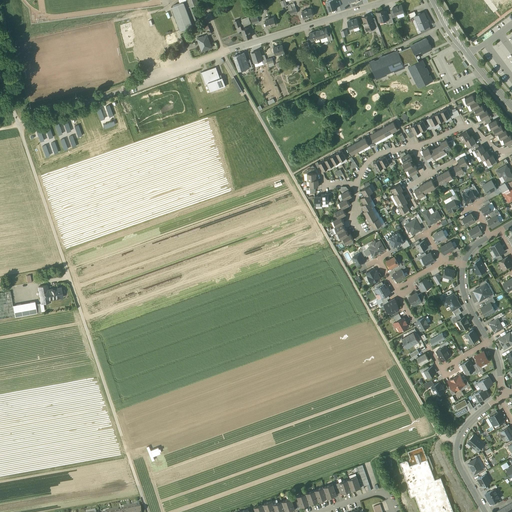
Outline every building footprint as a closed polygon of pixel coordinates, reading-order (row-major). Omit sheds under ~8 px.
[(184,2),(193,25),(197,24),(192,11),(191,7),(198,4),(196,0),(186,0),(187,1),(184,2)] [(334,0),(330,0),(326,2),(328,11),(337,9),(334,0)] [(486,14),(475,0),(473,0),(464,7),(466,9),(463,11),(472,24),(477,21),(479,23),(486,17),(484,15),(486,14)] [(172,7),(180,30),(193,25),(184,2),(172,7)] [(286,6),(288,13),(290,12),(289,11),(292,10),(291,7),(295,6),(294,3),(286,6)] [(402,5),(393,7),(393,9),(395,15),(404,12),(402,5)] [(297,13),(295,6),(291,7),(292,10),(289,11),(290,12),(288,13),(289,16),(297,13)] [(303,17),(304,19),(313,16),(311,9),(302,11),(303,15),(301,15),(302,17),(303,17)] [(377,13),(379,20),(382,19),(384,20),(388,19),(387,15),(386,11),(383,12),(382,11),(377,13)] [(414,16),(419,30),(429,26),(424,12),(416,15),(414,16)] [(363,18),(368,31),(368,30),(374,27),(375,28),(375,27),(372,19),(370,15),(363,18)] [(162,52),(155,33),(151,34),(146,22),(145,18),(146,18),(146,16),(145,17),(144,17),(132,21),(138,39),(134,40),(136,46),(136,47),(137,50),(138,49),(142,60),(148,57),(149,59),(156,56),(156,55),(162,52)] [(265,20),(267,27),(276,25),(274,18),(265,20)] [(348,22),(350,29),(358,26),(356,19),(348,22)] [(151,20),(146,22),(151,34),(155,33),(151,20)] [(241,30),(244,39),(251,37),(249,28),(241,30)] [(326,28),(318,31),(320,38),(327,36),(329,36),(328,33),(326,28)] [(311,41),(320,38),(318,31),(309,34),(311,41)] [(197,38),(202,51),(211,47),(207,35),(197,38)] [(408,67),(419,88),(425,85),(424,84),(428,82),(428,83),(433,81),(430,75),(429,76),(428,74),(429,73),(426,68),(425,68),(424,66),(425,66),(422,60),(418,62),(417,59),(419,58),(418,56),(416,56),(415,54),(421,51),(422,54),(432,49),(427,38),(410,46),(411,47),(398,52),(398,50),(379,58),(380,59),(375,61),(374,60),(369,62),(372,69),(373,68),(374,72),(373,73),(376,79),(387,75),(386,74),(394,71),(394,72),(405,67),(404,65),(409,63),(410,66),(408,67)] [(273,48),(275,55),(285,53),(282,45),(273,48)] [(259,51),(251,53),(254,63),(262,60),(261,56),(259,51)] [(244,53),(234,57),(239,71),(249,68),(246,61),(244,53)] [(201,72),(205,84),(208,84),(207,83),(220,78),(219,76),(216,67),(201,72)] [(237,88),(239,87),(234,77),(231,78),(237,88)] [(207,83),(208,84),(210,92),(225,86),(222,78),(220,78),(207,83)] [(468,105),(470,104),(476,101),(475,101),(473,95),(465,99),(468,105)] [(473,110),(474,109),(480,106),(477,100),(475,101),(476,101),(470,104),(473,110)] [(477,115),(479,114),(485,111),(482,105),(480,106),(474,109),(477,115)] [(446,109),(440,112),(444,119),(450,116),(449,114),(446,109)] [(487,110),(485,111),(479,114),(482,120),(484,119),(489,117),(490,116),(487,110)] [(438,122),(444,119),(440,112),(434,115),(438,122)] [(432,125),(438,122),(434,115),(428,118),(431,123),(432,125)] [(423,120),(417,123),(421,131),(427,128),(426,125),(423,120)] [(492,130),(493,129),(499,126),(499,125),(496,120),(491,122),(488,123),(492,130)] [(393,122),(388,125),(392,132),(398,129),(393,122)] [(415,134),(421,131),(417,123),(411,126),(413,131),(415,134)] [(386,136),(392,132),(388,125),(382,128),(386,136)] [(496,135),(498,134),(504,131),(504,130),(501,125),(499,125),(499,126),(493,129),(496,135)] [(380,139),(386,136),(382,128),(376,131),(380,139)] [(501,140),(503,139),(503,138),(508,136),(508,135),(505,129),(504,130),(504,131),(498,134),(501,140)] [(374,142),(380,139),(376,131),(370,135),(371,137),(373,140),(374,142)] [(462,142),(465,141),(464,140),(470,137),(467,131),(459,136),(462,142)] [(511,138),(510,134),(508,135),(508,136),(503,138),(503,139),(506,145),(507,144),(511,142),(511,141),(511,138)] [(472,136),(470,137),(464,140),(465,141),(468,146),(471,145),(475,142),(472,136)] [(365,137),(359,141),(363,148),(369,145),(368,143),(365,137)] [(440,143),(441,145),(444,150),(445,150),(450,147),(448,142),(446,140),(440,143)] [(358,151),(363,148),(359,141),(353,144),(358,151)] [(352,155),(358,151),(353,144),(347,147),(352,155)] [(446,152),(445,150),(444,150),(441,145),(436,148),(440,155),(446,152)] [(478,156),(479,155),(485,151),(482,145),(479,147),(474,149),(478,156)] [(426,159),(432,156),(430,151),(428,148),(422,151),(425,156),(426,159)] [(434,159),(440,155),(436,148),(430,151),(432,156),(434,159)] [(342,150),(336,154),(340,161),(346,158),(342,150)] [(482,161),(485,159),(490,156),(486,150),(485,151),(479,155),(482,161)] [(401,158),(404,163),(404,164),(410,160),(410,161),(412,160),(409,153),(406,155),(401,158)] [(334,164),(340,161),(336,154),(330,157),(334,164)] [(492,154),(490,156),(485,159),(488,165),(491,163),(496,161),(492,154)] [(385,156),(379,159),(383,167),(389,164),(387,160),(385,156)] [(458,162),(459,164),(460,163),(462,167),(468,164),(463,156),(457,160),(458,162)] [(329,168),(334,164),(330,157),(324,160),(329,168)] [(377,170),(383,167),(379,159),(373,163),(376,167),(377,170)] [(323,171),(329,168),(324,160),(318,163),(320,166),(323,171)] [(406,170),(408,169),(413,166),(410,161),(410,160),(404,164),(404,163),(403,164),(406,170)] [(464,171),(462,167),(460,163),(459,164),(454,167),(455,169),(458,174),(464,171)] [(415,165),(413,166),(408,169),(411,175),(416,172),(418,171),(415,165)] [(511,175),(506,165),(496,171),(499,175),(501,174),(502,175),(506,181),(511,177),(511,175)] [(448,170),(443,173),(447,181),(453,177),(452,177),(450,172),(448,170)] [(441,184),(447,181),(443,173),(436,176),(438,179),(441,184)] [(431,179),(425,183),(430,190),(436,187),(433,182),(431,179)] [(496,189),(491,180),(483,185),(484,188),(483,189),(485,192),(486,191),(488,194),(494,190),(496,189)] [(424,193),(430,190),(425,183),(419,186),(420,187),(424,193)] [(499,187),(502,193),(508,189),(505,183),(498,187),(499,187)] [(392,188),(395,194),(401,191),(403,190),(399,184),(392,188)] [(478,193),(474,185),(472,186),(470,187),(471,190),(471,189),(475,195),(478,193)] [(371,223),(374,228),(382,224),(378,218),(377,218),(374,213),(371,207),(373,207),(369,201),(372,200),(369,194),(372,192),(369,186),(365,188),(361,190),(365,196),(361,198),(364,203),(362,205),(365,210),(363,211),(367,217),(370,223),(371,223)] [(425,194),(424,193),(420,187),(414,190),(419,198),(425,194)] [(496,189),(494,190),(497,196),(502,193),(499,187),(496,189)] [(476,198),(475,195),(471,189),(471,190),(463,194),(468,203),(476,198)] [(341,194),(344,200),(347,198),(347,199),(352,196),(348,190),(346,191),(341,194)] [(393,195),(396,201),(404,196),(401,191),(395,194),(393,195)] [(396,201),(399,206),(400,206),(405,203),(406,203),(407,202),(404,196),(396,201)] [(339,202),(342,208),(343,208),(350,204),(347,199),(347,198),(344,200),(339,202)] [(445,204),(449,212),(452,211),(456,210),(455,209),(458,207),(454,199),(445,204)] [(409,209),(406,203),(405,203),(400,206),(399,206),(398,207),(401,213),(409,209)] [(481,208),(485,215),(489,213),(492,211),(488,204),(485,206),(481,208)] [(335,212),(338,218),(341,217),(346,214),(343,208),(342,208),(335,212)] [(430,225),(441,218),(437,211),(430,214),(428,209),(423,212),(430,225)] [(462,219),(466,226),(475,221),(471,214),(462,219)] [(500,222),(499,221),(497,217),(496,216),(492,218),(488,221),(491,227),(500,222)] [(333,221),(336,226),(336,227),(342,223),(342,224),(344,223),(341,217),(338,218),(333,221)] [(412,234),(421,229),(416,219),(405,225),(407,229),(409,228),(410,230),(412,234)] [(334,227),(338,233),(345,229),(342,224),(342,223),(336,227),(336,226),(334,227)] [(469,231),(473,237),(482,232),(478,226),(469,231)] [(341,239),(343,238),(348,235),(348,234),(345,229),(338,233),(341,239)] [(399,230),(387,237),(393,248),(401,244),(405,241),(404,241),(399,230)] [(442,230),(434,235),(438,242),(441,240),(446,237),(446,236),(443,231),(442,230)] [(350,233),(348,234),(348,235),(343,238),(346,244),(347,243),(352,240),(353,240),(350,233)] [(405,241),(401,244),(404,248),(410,245),(407,239),(404,241),(405,241)] [(416,245),(420,251),(428,247),(424,240),(420,243),(416,245)] [(380,241),(376,243),(376,242),(372,245),(368,247),(372,254),(373,256),(385,250),(380,241)] [(441,247),(444,254),(452,250),(455,248),(451,241),(441,247)] [(361,247),(362,248),(363,250),(368,247),(372,245),(370,242),(361,247)] [(493,250),(496,256),(500,254),(504,251),(499,242),(492,246),(490,247),(492,251),(493,250)] [(366,257),(372,254),(368,247),(363,250),(366,255),(366,257)] [(352,257),(357,266),(365,261),(363,257),(360,253),(352,257)] [(426,264),(426,265),(430,262),(434,260),(431,253),(427,255),(422,258),(426,264)] [(398,264),(394,257),(389,260),(386,262),(390,269),(398,264)] [(499,261),(503,270),(511,265),(507,257),(503,259),(499,261)] [(482,272),(486,270),(482,263),(480,259),(475,262),(476,263),(475,264),(473,266),(477,274),(482,271),(482,272)] [(449,278),(452,279),(455,271),(445,268),(443,276),(449,278)] [(393,274),(397,281),(405,276),(402,269),(397,272),(393,274)] [(367,276),(372,284),(375,282),(375,281),(381,278),(381,277),(381,276),(380,273),(379,273),(378,273),(377,274),(376,271),(368,276),(367,276)] [(432,277),(437,285),(440,283),(438,279),(441,278),(439,273),(432,277)] [(420,284),(424,290),(431,286),(432,285),(430,281),(428,282),(426,278),(419,282),(420,284)] [(511,279),(503,284),(507,291),(511,288),(511,279)] [(384,284),(383,285),(378,288),(376,289),(378,294),(379,293),(382,297),(388,294),(391,293),(388,288),(387,289),(384,284)] [(473,290),(476,296),(488,289),(485,284),(480,286),(473,290)] [(38,287),(41,303),(43,303),(50,301),(50,299),(63,296),(62,290),(57,291),(57,288),(50,289),(50,292),(48,293),(48,290),(47,285),(38,287)] [(488,289),(476,296),(479,301),(486,297),(491,294),(488,289)] [(0,292),(0,319),(15,316),(13,305),(10,291),(0,292)] [(409,297),(413,305),(416,304),(419,303),(419,302),(421,301),(418,295),(417,293),(409,297)] [(448,303),(452,310),(453,310),(458,307),(460,306),(454,294),(442,300),(445,305),(448,303)] [(390,311),(392,314),(399,310),(397,306),(398,305),(394,299),(389,302),(384,305),(386,308),(388,312),(390,311)] [(15,316),(15,317),(37,312),(36,304),(35,301),(13,305),(15,316)] [(491,304),(490,302),(487,305),(481,308),(485,316),(495,310),(491,304)] [(453,310),(456,316),(458,314),(461,312),(458,307),(453,310)] [(393,316),(396,321),(401,319),(399,313),(393,316)] [(451,318),(453,323),(457,321),(461,319),(458,314),(456,316),(451,318)] [(425,317),(416,322),(418,326),(421,330),(429,325),(428,322),(425,317)] [(457,321),(462,330),(469,325),(468,323),(468,322),(467,319),(466,319),(465,317),(461,319),(457,321)] [(397,327),(399,331),(408,326),(406,323),(407,323),(405,320),(405,321),(403,318),(401,319),(396,321),(393,323),(396,327),(397,327)] [(503,321),(500,323),(498,318),(495,319),(489,323),(495,333),(506,326),(503,321)] [(465,335),(470,343),(478,338),(473,330),(465,335)] [(406,346),(407,349),(419,342),(413,332),(401,339),(404,343),(406,346)] [(511,335),(510,332),(501,337),(498,339),(504,349),(511,344),(511,335)] [(430,339),(433,345),(445,338),(442,333),(430,339)] [(436,351),(442,360),(450,356),(445,346),(441,348),(436,351)] [(478,361),(481,365),(489,361),(484,352),(481,354),(480,353),(476,356),(478,358),(477,359),(478,361)] [(416,358),(420,365),(429,360),(425,353),(418,357),(416,358)] [(461,364),(467,374),(474,370),(472,365),(469,360),(461,364)] [(429,368),(424,371),(427,378),(436,373),(432,366),(429,368)] [(460,374),(454,378),(459,388),(465,384),(466,384),(463,380),(460,374)] [(481,390),(485,388),(493,383),(489,376),(484,379),(478,383),(481,390)] [(454,391),(459,388),(454,378),(448,381),(451,387),(453,391),(454,391)] [(431,387),(436,395),(444,391),(443,388),(442,385),(441,385),(439,382),(431,387)] [(474,394),(478,401),(489,395),(485,388),(481,390),(478,391),(474,394)] [(465,399),(454,405),(457,409),(458,411),(455,412),(457,417),(468,411),(464,405),(467,403),(466,401),(465,399)] [(464,405),(468,411),(473,408),(469,400),(466,401),(467,403),(464,405)] [(497,412),(490,417),(489,417),(493,425),(495,427),(500,424),(500,423),(504,421),(501,415),(500,416),(498,412),(497,412)] [(490,427),(493,425),(489,417),(485,419),(490,427)] [(504,438),(505,440),(508,438),(511,436),(511,433),(508,427),(507,427),(503,430),(500,431),(502,433),(500,434),(503,438),(504,438)] [(484,443),(474,434),(467,442),(471,445),(473,447),(477,451),(484,443)] [(400,462),(409,488),(435,479),(430,466),(432,465),(429,458),(427,459),(422,446),(408,451),(410,458),(400,462)] [(474,474),(478,471),(482,469),(476,459),(468,463),(474,474)] [(500,465),(503,470),(509,466),(506,461),(500,465)] [(482,476),(478,478),(482,487),(490,482),(485,474),(482,476)] [(342,492),(342,493),(361,487),(359,483),(357,476),(339,482),(340,487),(342,492)] [(453,511),(441,477),(435,479),(409,488),(410,489),(408,489),(411,497),(415,495),(420,511),(453,511)] [(333,483),(315,490),(318,500),(336,494),(334,489),(333,483)] [(494,488),(485,494),(490,503),(500,498),(494,488)] [(300,507),(318,500),(315,490),(297,496),(299,501),(300,506),(300,507)] [(291,498),(273,504),(276,511),(275,511),(284,511),(295,509),(295,508),(293,503),(291,498)] [(273,511),(276,511),(273,504),(272,501),(254,507),(256,511),(255,511),(273,511)] [(511,502),(497,511),(505,511),(511,508),(511,502)]
